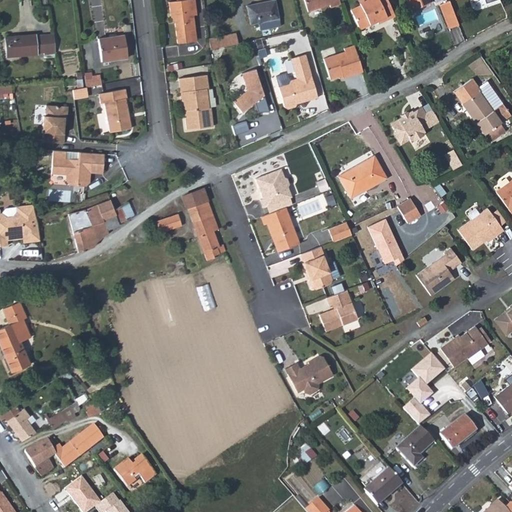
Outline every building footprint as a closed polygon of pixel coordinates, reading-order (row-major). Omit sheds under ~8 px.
[(177,0),(167,0),(171,18),(174,18),(178,41),(186,40),(180,12),(177,0)] [(186,40),(191,40),(189,28),(194,28),(192,13),(195,12),(193,0),(177,0),(180,12),(186,40)] [(274,0),(261,0),(244,3),(248,23),(257,21),(258,28),(279,24),(274,0)] [(340,4),(338,0),(303,0),(307,11),(329,4),(330,7),(340,4)] [(375,20),(376,23),(386,18),(384,12),(391,9),(386,0),(363,0),(364,2),(351,8),(359,27),(375,20)] [(408,0),(412,10),(419,7),(416,0),(408,0)] [(446,28),(457,23),(447,0),(444,0),(436,3),(446,28)] [(511,1),(503,6),(506,14),(511,10),(511,1)] [(391,9),(384,12),(386,18),(394,15),(391,9)] [(232,29),(204,35),(205,45),(233,40),(232,29)] [(34,35),(3,38),(5,58),(36,54),(36,52),(43,52),(43,54),(54,54),(52,35),(34,37),(34,35)] [(126,39),(101,42),(104,64),(129,61),(126,39)] [(342,74),(342,77),(362,70),(353,44),(344,47),(345,51),(323,58),(329,78),(342,74)] [(297,76),(291,78),(289,81),(279,84),(284,104),(287,106),(294,104),(296,101),(317,96),(305,52),(292,56),(297,76)] [(254,66),(240,70),(245,87),(231,98),(240,110),(253,100),(257,111),(269,115),(254,66)] [(277,73),(279,84),(289,81),(291,78),(286,70),(277,73)] [(84,86),(100,83),(97,71),(82,74),(84,86)] [(212,125),(209,106),(208,106),(206,88),(207,88),(205,74),(178,77),(180,91),(181,91),(186,128),(212,125)] [(72,88),(73,98),(87,95),(86,86),(72,88)] [(125,88),(99,93),(101,102),(104,102),(109,131),(131,127),(125,98),(127,98),(125,88)] [(206,88),(208,106),(209,106),(214,105),(212,88),(207,88),(206,88)] [(498,132),(493,125),(499,121),(511,113),(503,101),(493,109),(479,90),(462,102),(484,132),(486,131),(491,138),(498,132)] [(67,105),(46,104),(45,114),(43,114),(41,131),(43,131),(42,140),(63,141),(64,132),(63,132),(64,116),(66,116),(67,105)] [(411,111),(391,123),(395,131),(393,134),(398,142),(403,142),(408,139),(409,140),(415,139),(421,136),(422,133),(424,131),(423,130),(432,125),(420,107),(412,112),(411,111)] [(244,119),(230,124),(233,133),(248,129),(244,119)] [(504,128),(499,121),(493,125),(498,132),(504,128)] [(90,163),(103,164),(104,152),(78,150),(77,157),(53,155),(51,172),(66,173),(66,178),(69,183),(84,184),(89,180),(90,171),(90,163)] [(375,154),(340,175),(353,197),(388,177),(375,154)] [(102,172),(103,164),(90,163),(90,171),(102,172)] [(282,168),(256,178),(263,198),(261,199),(264,207),(267,206),(283,200),(285,205),(293,202),(290,197),(293,196),(289,187),(290,183),(288,178),(285,176),(282,168)] [(511,178),(495,191),(511,214),(511,178)] [(74,214),(74,216),(79,227),(74,229),(78,251),(88,247),(82,230),(91,226),(96,240),(109,230),(105,218),(116,214),(120,222),(135,212),(125,193),(129,189),(130,186),(128,183),(125,182),(108,193),(108,197),(85,208),(74,214)] [(204,186),(184,194),(209,258),(216,255),(216,253),(228,248),(225,242),(221,244),(215,230),(220,228),(204,186)] [(411,197),(397,205),(406,222),(419,214),(411,197)] [(267,206),(270,213),(286,207),(293,204),(293,202),(285,205),(283,200),(267,206)] [(6,217),(1,213),(0,212),(0,245),(9,244),(8,238),(24,235),(25,239),(40,237),(33,202),(16,205),(17,210),(14,216),(6,217)] [(427,212),(433,224),(447,217),(441,204),(427,212)] [(4,207),(1,213),(6,217),(14,216),(17,210),(16,205),(4,207)] [(68,212),(74,229),(79,227),(74,216),(74,214),(85,208),(68,212)] [(457,229),(471,250),(486,239),(485,237),(488,234),(489,236),(494,232),(496,235),(502,230),(487,208),(457,229)] [(158,224),(160,230),(183,223),(178,211),(150,221),(152,226),(158,224)] [(116,214),(105,218),(109,230),(120,222),(116,214)] [(386,219),(368,227),(383,264),(393,260),(395,267),(403,260),(386,219)] [(353,233),(348,221),(330,228),(335,240),(353,233)] [(91,226),(82,230),(88,247),(93,245),(96,240),(91,226)] [(325,255),(321,245),(302,253),(312,278),(310,279),(313,287),(316,287),(331,282),(332,278),(339,275),(334,261),(327,263),(324,255),(325,255)] [(444,255),(415,275),(430,296),(444,286),(443,284),(452,278),(446,270),(452,266),(453,268),(460,263),(449,248),(443,252),(444,255)] [(326,329),(358,317),(347,289),(327,297),(330,305),(334,303),(336,307),(320,313),(326,329)] [(30,363),(20,342),(16,333),(26,328),(22,318),(26,316),(19,301),(2,308),(9,324),(0,327),(0,345),(12,371),(30,363)] [(511,303),(494,317),(505,333),(511,327),(511,303)] [(416,322),(419,326),(426,321),(423,317),(416,322)] [(474,324),(459,334),(454,338),(452,335),(439,345),(451,363),(464,353),(465,355),(485,341),(474,324)] [(26,328),(16,333),(20,342),(31,338),(26,328)] [(296,360),(284,366),(296,389),(302,386),(304,389),(310,390),(316,387),(317,382),(316,380),(333,371),(324,354),(318,353),(307,359),(308,360),(299,365),(296,360)] [(430,353),(411,369),(419,378),(405,388),(413,398),(402,407),(418,426),(431,416),(420,404),(432,393),(426,386),(445,369),(430,353)] [(511,378),(492,394),(506,411),(511,406),(511,378)] [(76,399),(70,403),(75,412),(80,409),(80,406),(76,399)] [(84,405),(90,414),(101,410),(94,401),(84,405)] [(21,440),(22,441),(36,433),(15,403),(0,412),(0,418),(1,419),(5,417),(21,440)] [(77,415),(75,412),(70,403),(61,410),(67,419),(69,421),(77,415)] [(61,410),(51,417),(47,419),(51,423),(50,424),(54,429),(67,419),(61,410)] [(439,433),(451,447),(475,428),(463,413),(439,433)] [(46,416),(40,420),(45,427),(50,424),(51,423),(47,419),(46,416)] [(45,427),(40,420),(35,423),(40,430),(45,427)] [(323,420),(314,428),(320,436),(330,428),(323,420)] [(65,466),(105,436),(95,422),(63,446),(60,442),(54,447),(57,451),(35,466),(42,476),(61,462),(65,466)] [(425,458),(421,453),(436,440),(423,426),(399,448),(416,466),(425,458)] [(57,451),(54,447),(60,442),(55,435),(49,439),(47,437),(24,452),(35,466),(57,451)] [(294,451),(302,463),(314,455),(305,443),(294,451)] [(129,456),(116,467),(130,484),(142,474),(147,481),(158,472),(142,452),(135,458),(136,460),(134,462),(129,456)] [(365,487),(377,504),(403,485),(390,467),(365,487)] [(0,511),(17,511),(4,492),(3,493),(0,488),(0,511)] [(305,505),(311,511),(323,511),(324,511),(330,507),(318,493),(305,505)] [(511,511),(511,510),(501,499),(487,511),(511,511)] [(344,511),(354,511),(359,508),(355,503),(344,511)]
